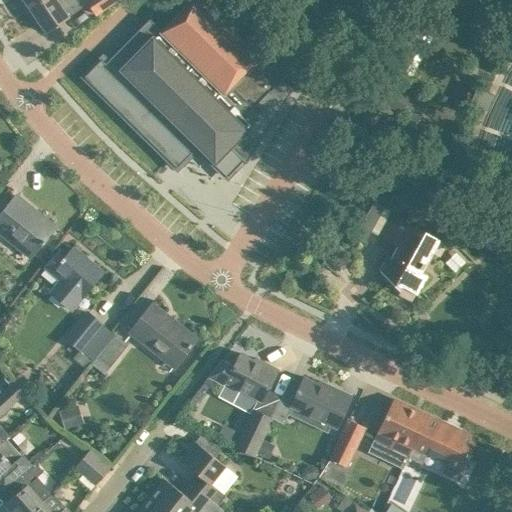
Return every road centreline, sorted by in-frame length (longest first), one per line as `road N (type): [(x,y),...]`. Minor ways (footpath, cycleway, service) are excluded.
road 1 (unclassified): [(253,304),(79,165),(0,71)]
road 2 (unclassified): [(511,429),(253,304)]
road 3 (unclassified): [(91,511),(253,304)]
